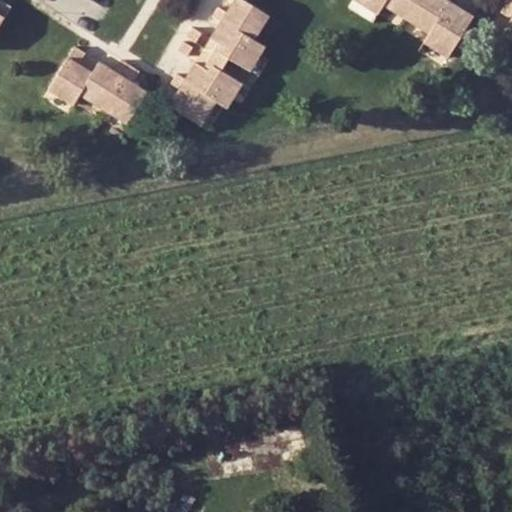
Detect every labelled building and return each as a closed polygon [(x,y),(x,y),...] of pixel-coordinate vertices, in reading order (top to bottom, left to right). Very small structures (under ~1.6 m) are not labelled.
[(269,18),(237,0),(236,0),(227,15),(218,11),(212,21),(221,26),(212,43),(225,50),(211,74),(198,67),(188,84),(179,79),(174,90),(182,95),(174,111),(207,129),(220,105),(231,111),(245,86),(224,74),(232,60),(253,72),(267,48),(256,42),(269,18)] [(354,0),(352,3),(378,17),(382,8),(429,34),(424,43),(449,56),(478,3),(472,0),(468,0),(464,9),(447,0),(354,0)] [(0,4),(0,18),(5,21),(11,10),(0,4)] [(201,36),(192,32),(179,55),(188,61),(201,36)] [(70,60),(49,92),(74,108),(81,98),(127,128),(148,96),(134,87),(140,77),(124,66),(117,76),(100,65),(86,57),(80,67),(70,60)]
